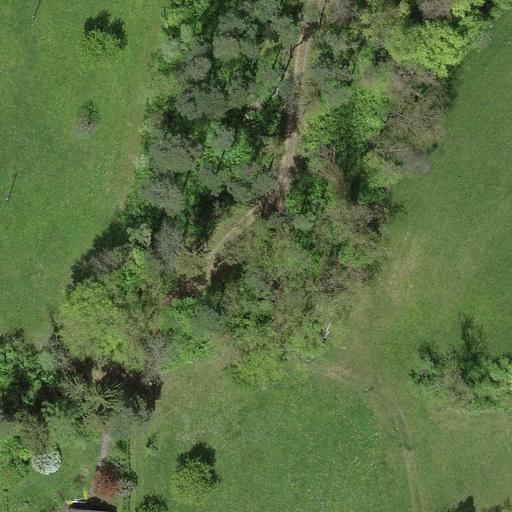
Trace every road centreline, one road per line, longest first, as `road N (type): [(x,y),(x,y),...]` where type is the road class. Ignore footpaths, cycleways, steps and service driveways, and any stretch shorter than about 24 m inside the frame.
road 1 (track): [(314,0),(279,188),(113,356),(105,496)]
road 2 (track): [(279,188),(281,327)]
